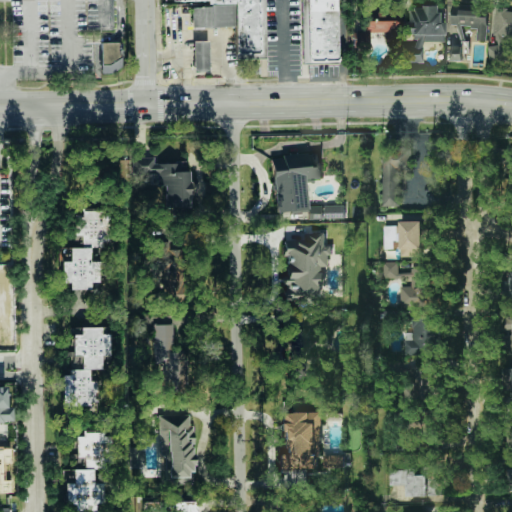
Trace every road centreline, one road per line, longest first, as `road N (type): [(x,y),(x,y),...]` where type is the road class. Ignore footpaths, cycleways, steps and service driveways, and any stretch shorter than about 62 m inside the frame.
road 1 (secondary): [(511,99),(342,93),(0,100)]
road 2 (residential): [(474,511),(471,93)]
road 3 (residential): [(242,511),(235,94)]
road 4 (residential): [(49,99),(47,175),(34,229),(37,511)]
